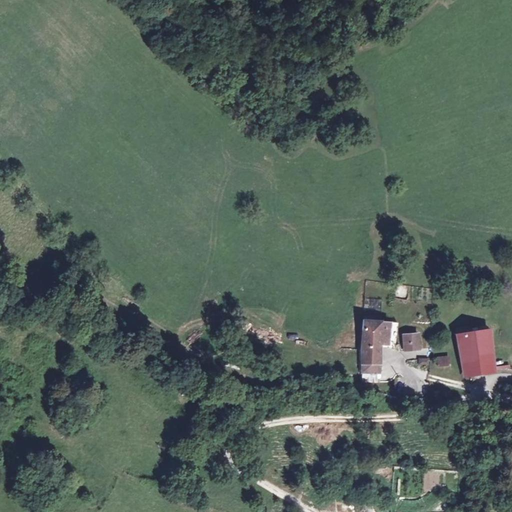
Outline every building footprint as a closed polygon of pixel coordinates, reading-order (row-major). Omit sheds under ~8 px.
[(395,320),(362,318),(359,369),(382,371),(383,345),(393,345),(395,320)] [(489,329),(455,334),(461,378),(496,373),(489,329)] [(419,332),(402,334),(404,354),(421,351),(419,332)] [(428,366),(428,357),(417,358),(417,366),(428,366)] [(448,357),(436,358),(436,367),(449,367),(448,357)] [(377,383),(377,373),(363,373),(363,383),(377,383)]
